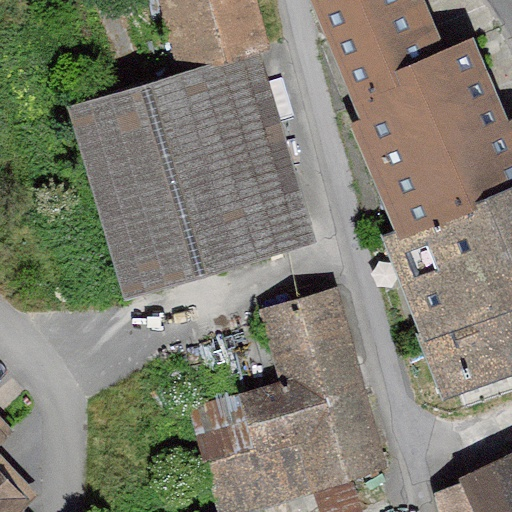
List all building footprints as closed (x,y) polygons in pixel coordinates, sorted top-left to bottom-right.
[(146,0),(169,84),(260,60),(243,0),(146,0)] [(423,0),(321,0),(447,366),(511,343),(511,116),(477,14),(433,29),(423,0)] [(169,84),(58,113),(107,299),(309,245),(260,60),(169,84)] [(251,309),(272,388),(227,400),(236,432),(191,445),(209,511),(258,511),(282,506),(288,445),(305,511),(342,511),(354,509),(345,475),(372,468),(323,289),(251,309)] [(511,511),(511,455),(435,492),(440,511),(511,511)] [(0,511),(8,511),(18,504),(0,484),(0,511)]
